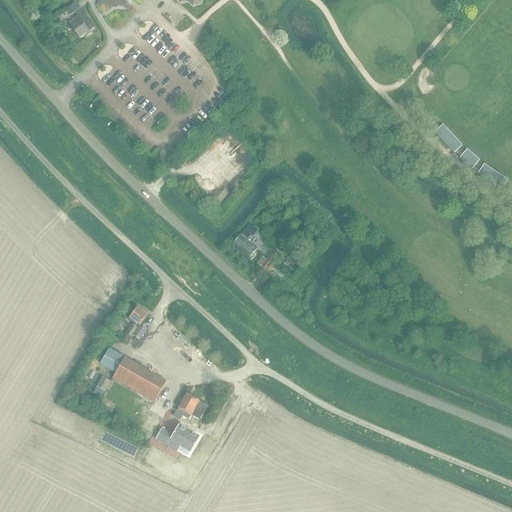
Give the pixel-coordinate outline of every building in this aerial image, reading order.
[(85,34),(87,36),(91,33),(89,31),(94,27),(81,8),(75,12),(78,17),(69,23),(79,38),(85,34)] [(437,139),(464,163),(471,155),(443,132),(437,139)] [(251,234),(253,236),(257,230),(249,224),(233,242),(250,257),(257,249),(246,240),(251,234)] [(273,271),(278,264),(268,256),(266,259),(262,256),(257,264),(267,271),(269,268),(273,271)] [(139,325),(140,325),(147,315),(137,307),(128,319),(134,323),(132,325),(126,333),(131,337),(133,334),(139,325)] [(147,330),(140,325),(139,325),(133,334),(140,339),(147,330)] [(112,378),(154,402),(166,382),(109,348),(100,364),(115,373),(112,378)] [(93,393),(101,397),(110,381),(102,377),(93,393)] [(191,415),(199,420),(208,406),(199,401),(187,393),(178,408),(173,417),(180,420),(182,416),(188,419),(191,415)] [(167,446),(178,452),(180,450),(187,454),(189,451),(190,452),(199,436),(179,425),(173,435),(162,429),(158,436),(170,442),(167,446)]
